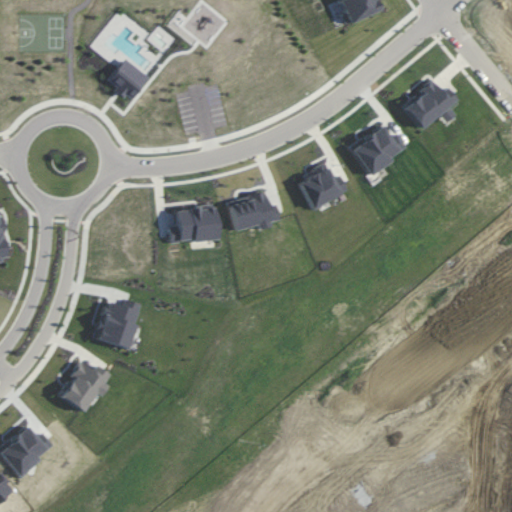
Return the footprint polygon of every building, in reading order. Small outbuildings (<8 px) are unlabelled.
[(417,128),(435,113),(442,122),(452,114),(445,105),(454,98),(445,87),(438,92),(430,81),(399,106),(417,128)] [(396,152),(378,125),(346,147),(364,174),(396,152)] [(295,181),(307,207),(343,190),(336,175),(329,178),(324,167),(295,181)] [(223,203),(231,231),(276,219),(272,204),(265,206),(261,193),(223,203)] [(214,239),(210,206),(171,211),(173,226),(166,227),(168,242),(189,239),(189,241),(214,239)] [(92,338),(124,348),(132,324),(130,324),(136,303),(122,299),(119,306),(104,301),(92,338)] [(78,411),(92,392),(96,395),(103,386),(99,383),(106,373),(94,365),(89,371),(78,363),(56,394),(78,411)]
